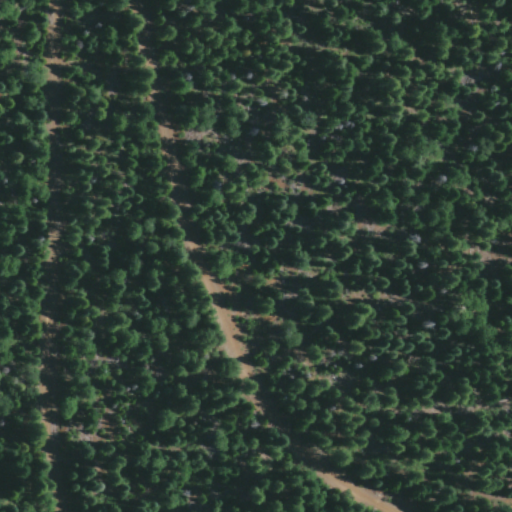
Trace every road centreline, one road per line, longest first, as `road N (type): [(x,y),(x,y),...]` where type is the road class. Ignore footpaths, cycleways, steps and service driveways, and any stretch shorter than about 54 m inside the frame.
road 1 (track): [(129,0),(183,231),(251,380),(295,447),(391,511)]
road 2 (track): [(63,511),(48,399),(56,0)]
